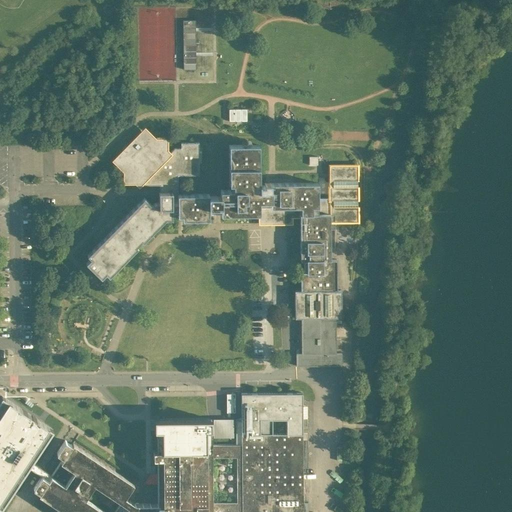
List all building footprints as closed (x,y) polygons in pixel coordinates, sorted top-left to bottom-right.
[(197,29),(197,20),(186,20),(186,69),(197,69),(197,53),(197,41),(197,29)] [(227,110),(227,120),(250,120),(250,109),(227,110)] [(276,222),(291,222),(291,215),(300,215),(300,260),(306,260),(307,272),(300,272),(300,290),(294,290),(295,318),(301,318),(302,353),(296,353),(296,365),(341,365),(341,353),(336,353),(335,318),(341,318),(341,290),(337,290),(337,259),(331,260),(330,229),(335,229),(335,222),(358,222),(357,165),(329,165),(329,186),(328,186),(328,198),(318,198),(318,183),(272,183),(271,183),(271,182),(267,183),(264,183),(264,185),(260,185),(260,183),(259,183),(259,145),(229,145),(229,184),(233,184),(233,190),(220,190),(220,196),(209,196),(209,194),(178,194),(178,176),(199,175),(199,163),(201,163),(201,151),(199,151),(199,143),(181,143),(181,148),(175,148),(169,154),(164,148),(164,142),(158,142),(155,139),(151,139),(151,134),(139,135),(139,139),(135,139),(124,150),(124,155),(119,155),(119,166),(124,166),(124,171),(127,173),(127,180),(134,180),(136,183),(141,183),(140,185),(160,185),(160,190),(160,192),(159,192),(159,203),(155,203),(152,205),(144,197),(87,255),(91,258),(86,263),(101,278),(106,274),(109,277),(138,247),(137,246),(141,241),(143,243),(166,219),(172,219),(172,212),(178,212),(178,215),(182,215),(182,219),(209,219),(209,207),(220,207),(220,214),(259,213),(259,215),(260,215),(260,222),(276,222)] [(303,511),(302,392),(241,393),(241,420),(236,420),(236,445),(211,445),(211,434),(211,431),(211,429),(211,418),(154,419),(154,430),(157,430),(157,434),(157,450),(153,450),(153,458),(157,458),(157,503),(142,503),(134,503),(125,497),(134,483),(73,443),(72,444),(65,440),(56,453),(63,457),(52,474),(48,480),(41,475),(33,488),(40,492),(39,494),(61,509),(65,511),(303,511)] [(0,506),(1,508),(29,467),(32,461),(53,430),(5,398),(2,396),(0,398),(0,506)] [(63,413),(68,402),(62,399),(57,410),(63,413)] [(233,419),(213,419),(213,437),(233,437),(233,419)] [(40,467),(32,461),(29,467),(37,472),(41,475),(48,480),(52,474),(40,467)]
